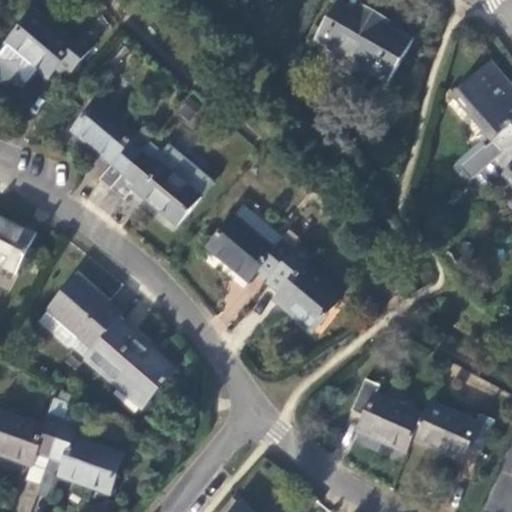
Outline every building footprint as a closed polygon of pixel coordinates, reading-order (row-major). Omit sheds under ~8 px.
[(271,0),(259,0),(258,4),(267,9),(271,0)] [(335,1),(312,41),(386,83),(411,42),(383,25),(385,21),(361,7),(356,14),(335,1)] [(72,45),(33,12),(0,51),(0,63),(24,84),(36,69),(46,78),(54,69),(65,80),(95,44),(83,33),(72,45)] [(502,153),(511,145),(511,96),(486,66),(449,96),(454,102),(459,97),(493,137),(488,141),(490,145),(493,142),(502,153)] [(99,181),(109,190),(148,144),(141,139),(98,102),(71,133),(110,166),(99,181)] [(148,144),(154,137),(147,132),(141,139),(148,144)] [(148,144),(109,190),(122,200),(131,190),(176,227),(212,185),(167,148),(152,165),(142,157),(150,147),(148,144)] [(511,145),(502,153),(492,162),(504,176),(497,182),(502,188),(508,183),(511,187),(511,145)] [(243,206),(233,216),(251,231),(260,220),(243,206)] [(256,270),(268,280),(298,246),(301,241),(288,230),(282,238),(260,220),(251,231),(233,216),(205,250),(246,283),(256,270)] [(0,267),(15,275),(35,234),(0,217),(0,267)] [(298,246),(268,280),(281,292),(274,302),(286,312),(290,307),(315,329),(342,296),(306,265),(312,258),(298,246)] [(119,322),(123,316),(79,277),(49,311),(93,350),(119,322)] [(93,350),(85,359),(116,387),(120,384),(144,404),(174,370),(119,322),(93,350)] [(358,431),(407,453),(412,441),(421,418),(375,396),(379,388),(364,381),(351,411),(364,418),(358,431)] [(475,425),(427,404),(421,418),(412,441),(460,463),(466,448),(480,454),(495,422),(479,415),(475,425)] [(39,451),(51,456),(62,423),(46,417),(42,428),(0,413),(0,454),(33,467),(39,451)] [(62,423),(51,456),(62,460),(58,475),(111,493),(123,457),(72,438),(75,428),(62,423)]
